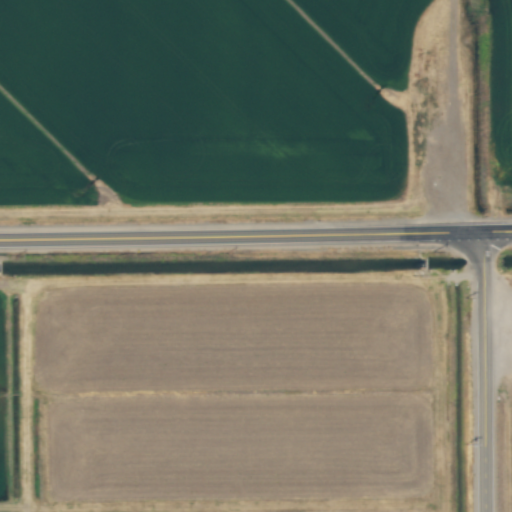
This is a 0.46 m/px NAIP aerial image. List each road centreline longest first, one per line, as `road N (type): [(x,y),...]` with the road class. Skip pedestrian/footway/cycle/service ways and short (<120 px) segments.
road 1 (primary): [(511,234),(0,239)]
road 2 (tertiary): [(491,511),(491,235)]
